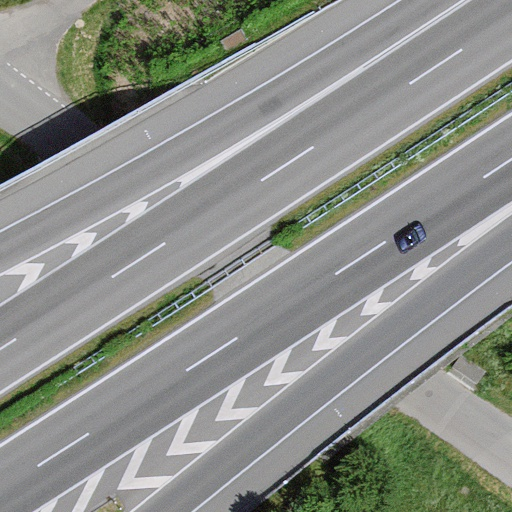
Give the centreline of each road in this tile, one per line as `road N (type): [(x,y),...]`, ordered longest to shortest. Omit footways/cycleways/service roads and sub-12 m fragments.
road 1 (unclassified): [(0,88),(511,451)]
road 2 (motorway): [(511,15),(0,348)]
road 3 (motorway): [(0,489),(511,158)]
road 4 (motorway): [(502,0),(264,105),(0,252)]
road 5 (motorway): [(162,511),(511,233)]
